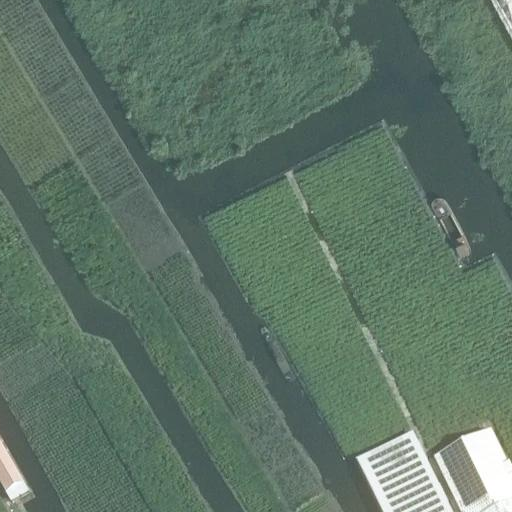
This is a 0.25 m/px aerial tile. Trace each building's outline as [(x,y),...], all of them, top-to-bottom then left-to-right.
[(511,0),(494,0),(511,31),(511,0)] [(511,511),(511,475),(491,432),(434,460),(459,511),(511,511)] [(450,511),(413,437),(357,464),(380,511),(450,511)] [(0,446),(0,483),(5,491),(21,482),(0,446)] [(310,502),(311,491),(290,489),(289,500),(310,502)]
